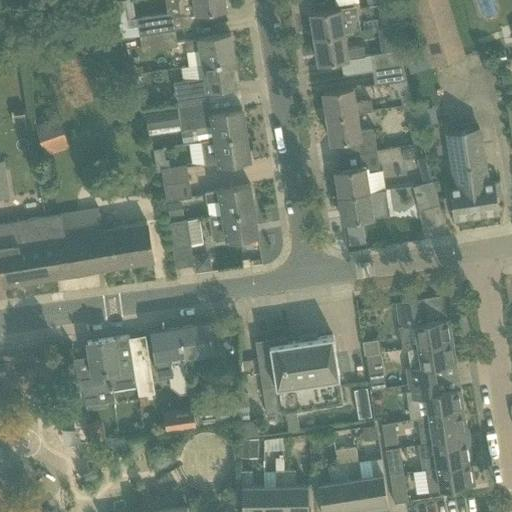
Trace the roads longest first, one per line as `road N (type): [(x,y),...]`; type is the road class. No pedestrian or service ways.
road 1 (residential): [(0,325),(307,278)]
road 2 (residential): [(307,278),(265,0)]
road 3 (residential): [(511,463),(481,252)]
road 4 (residential): [(307,278),(481,252)]
